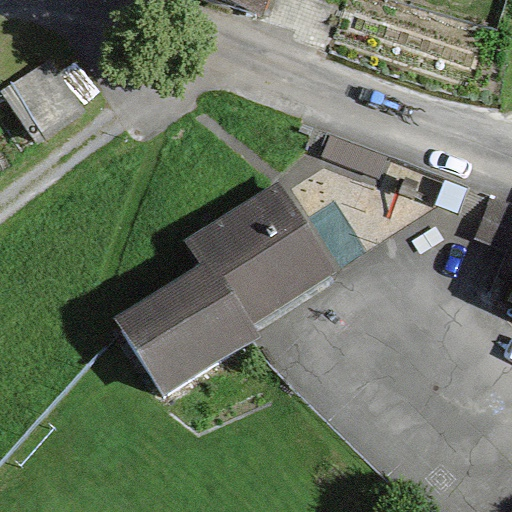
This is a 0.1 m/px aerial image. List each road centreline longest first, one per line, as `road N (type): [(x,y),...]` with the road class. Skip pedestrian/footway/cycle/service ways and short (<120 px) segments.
road 1 (unclassified): [(0,0),(122,28),(511,155)]
road 2 (track): [(0,204),(130,110),(227,62)]
